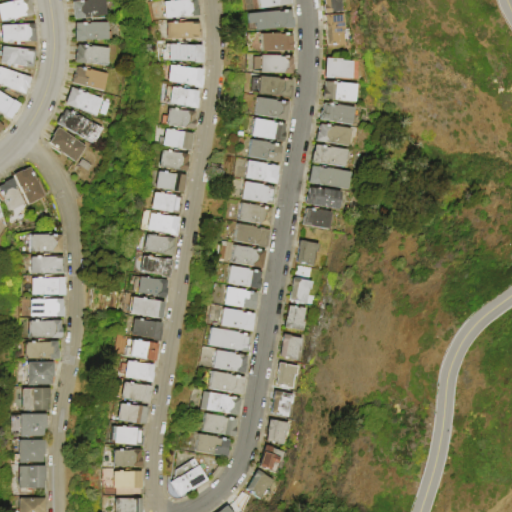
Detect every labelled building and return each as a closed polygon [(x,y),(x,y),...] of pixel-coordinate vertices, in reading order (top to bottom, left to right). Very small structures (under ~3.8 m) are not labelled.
[(0,4),(18,1),(17,0),(28,0),(32,16),(21,18),(21,17),(15,18),(15,21),(12,22),(11,19),(7,20),(7,21),(4,22),(3,21),(0,21),(0,4)] [(86,0),(104,0),(106,16),(84,18),(84,19),(73,20),(71,2),(78,2),(78,1),(82,0),(83,2),(86,2),(86,0)] [(163,20),(162,4),(168,3),(168,2),(171,1),(171,3),(175,3),(175,0),(179,0),(179,1),(195,0),(196,7),(197,7),(198,18),(187,19),(187,18),(163,20)] [(257,10),(255,0),(288,0),(290,5),(257,10)] [(340,0),(342,12),(331,13),(332,14),(323,15),(322,6),(323,6),(322,0),(340,0)] [(244,15),(289,11),(290,19),(291,19),(292,29),(253,32),(252,24),(245,25),(244,15)] [(344,15),(345,31),(343,31),(344,46),(336,46),(336,45),(333,45),(333,47),(330,47),(330,46),(326,47),(325,33),(324,33),(324,24),(325,24),(324,16),(344,15)] [(89,23),(107,23),(108,40),(84,41),(84,42),(73,43),(73,31),(74,31),(74,23),(85,23),(85,24),(89,24),(89,23)] [(164,41),(164,25),(171,25),(171,23),(174,23),(174,25),(198,24),(198,31),(200,31),(200,41),(164,41)] [(0,26),(33,25),(34,42),(24,43),(24,42),(17,43),(17,45),(13,45),(13,42),(9,42),(9,44),(5,44),(5,42),(0,42),(0,26)] [(259,53),(258,35),(278,34),(278,35),(282,35),(282,34),(285,34),(285,35),(290,35),(291,43),(292,52),(283,52),(259,53)] [(90,47),(109,49),(106,66),(84,63),(84,64),(73,63),(74,53),(76,53),(77,46),(77,45),(82,46),(82,45),(86,46),(86,47),(86,48),(90,48),(90,47)] [(166,62),(167,54),(163,54),(163,45),(173,46),(173,45),(177,45),(177,46),(184,47),(184,46),(200,47),(200,55),(201,55),(200,65),(191,64),(166,62)] [(0,47),(33,52),(32,61),(31,61),(30,68),(7,65),(7,66),(3,66),(3,64),(0,63),(0,47)] [(258,74),(258,56),(277,57),(277,58),(281,58),(281,57),(285,57),(285,58),(290,58),(290,66),(291,66),(291,75),(258,74)] [(324,60),(341,60),(340,62),(352,63),(352,80),(331,79),(323,79),(324,60)] [(164,83),(167,67),(172,68),(173,66),(176,67),(176,68),(183,69),(194,70),(201,71),(200,78),(201,78),(199,90),(191,89),(191,87),(164,83)] [(88,70),(107,75),(102,92),(84,87),(83,87),(70,84),(72,75),(74,76),(76,68),(80,69),(80,68),(84,69),(84,70),(88,71),(88,70)] [(0,69),(29,79),(26,88),(25,88),(22,95),(15,93),(16,92),(7,89),(6,92),(3,91),(4,88),(0,87),(0,69)] [(257,77),(276,79),(276,80),(280,81),(280,80),(284,80),(284,81),(290,82),(289,99),(279,98),(279,97),(255,95),(257,77)] [(338,83),(356,86),(354,104),(333,101),(320,100),(321,91),(323,91),(324,82),(333,83),(333,84),(335,84),(335,85),(337,85),(338,83)] [(69,88),(79,92),(79,93),(83,94),(83,93),(101,100),(94,117),(73,108),(73,109),(63,105),(69,88)] [(165,105),(168,89),(174,90),(174,88),(177,89),(177,90),(196,93),(195,100),(196,100),(195,110),(187,109),(187,108),(165,105)] [(0,94),(11,102),(12,101),(19,105),(13,114),(8,121),(2,116),(0,114),(0,94)] [(255,99),(274,101),(273,103),(276,103),(276,102),(281,102),(281,103),(287,104),(285,122),(274,121),(274,119),(252,116),(255,99)] [(335,106),(353,109),(350,126),(318,121),(319,112),(321,112),(322,105),(327,106),(328,104),(331,104),(331,106),(335,107),(335,106)] [(101,129),(93,144),(55,124),(59,117),(60,117),(64,110),(68,113),(69,111),(72,113),(71,114),(75,116),(76,115),(101,129)] [(162,126),(164,111),(170,111),(170,110),(174,110),(174,112),(183,113),(184,112),(193,113),(192,121),(193,121),(191,131),(181,130),(181,129),(162,126)] [(252,120),(270,123),(270,125),(274,125),(274,124),(283,125),(282,133),(283,133),(281,144),(270,142),(270,141),(249,137),(252,120)] [(332,127),(350,130),(347,148),(314,142),(316,133),(317,133),(319,125),(324,126),(324,125),(327,126),(327,127),(329,127),(329,128),(332,128),(332,127)] [(56,128),(84,148),(73,163),(61,154),(60,155),(51,149),(52,147),(47,144),(52,137),(50,136),(56,128)] [(158,147),(161,131),(167,132),(167,130),(171,131),(171,133),(177,134),(177,133),(191,135),(188,153),(158,147)] [(245,158),(248,141),(267,144),(267,145),(271,146),(271,144),(275,145),(275,146),(279,147),(278,154),(279,154),(277,164),(245,158)] [(328,148),(346,151),(343,169),(318,164),(318,166),(310,164),(312,153),(314,146),(321,147),(321,146),(324,147),(324,148),(328,149),(328,148)] [(155,169),(158,153),(163,154),(164,151),(167,152),(167,154),(173,155),(173,154),(186,156),(185,164),(186,164),(185,174),(155,169)] [(77,165),(81,160),(91,167),(87,172),(77,165)] [(245,162),(276,167),(275,176),(276,176),(274,186),(262,184),(262,183),(242,179),(245,162)] [(11,175),(21,170),(21,171),(28,168),(43,197),(27,206),(11,175)] [(325,169),(350,173),(347,191),(307,185),(310,168),(317,169),(317,168),(320,168),(320,169),(325,170),(325,169)] [(151,189),(154,173),(160,174),(160,173),(164,174),(163,175),(170,176),(170,175),(184,177),(181,195),(151,189)] [(11,179),(16,189),(15,190),(23,204),(8,212),(0,199),(2,198),(0,194),(0,186),(3,185),(2,183),(11,179)] [(241,184),(260,186),(260,187),(264,188),(264,186),(267,187),(267,189),(272,189),(271,197),(270,206),(238,201),(241,184)] [(337,211),(304,205),(306,196),(307,197),(308,189),(321,191),(321,190),(340,193),(337,211)] [(148,210),(150,194),(156,195),(156,194),(160,194),(160,196),(179,199),(178,205),(179,206),(178,215),(148,210)] [(238,204),(256,207),(256,209),(260,209),(260,208),(264,208),(264,210),(269,211),(267,218),(268,218),(267,228),(257,226),(258,225),(235,222),(238,204)] [(328,231),(301,226),(302,218),(303,218),(305,210),(310,211),(310,209),(313,210),(312,212),(317,212),(317,211),(331,214),(328,231)] [(147,215),(177,219),(174,236),(145,232),(147,215)] [(234,225),(260,229),(260,231),(267,232),(264,250),(255,248),(256,247),(231,243),(234,225)] [(27,235),(60,236),(60,253),(27,253),(27,235)] [(144,236),(172,240),(169,257),(141,253),(144,236)] [(312,267),(305,266),(305,265),(302,264),(302,266),(299,265),(299,264),(295,263),(298,249),(297,249),(298,241),(304,242),(304,243),(318,245),(316,253),(314,253),(312,267)] [(230,246),(250,249),(249,251),(252,252),(252,251),(253,251),(254,250),(257,251),(263,252),(260,269),(228,264),(230,246)] [(28,257),(61,258),(61,264),(62,264),(62,274),(27,274),(28,257)] [(140,257),(163,261),(163,260),(170,261),(169,268),(170,268),(168,280),(159,278),(159,277),(138,274),(140,257)] [(227,267),(246,270),(246,272),(259,274),(256,290),(224,285),(227,267)] [(28,279),(55,279),(55,277),(64,278),(63,296),(28,295),(28,279)] [(137,279),(156,282),(157,281),(165,282),(164,289),(165,290),(163,300),(134,295),(137,279)] [(290,305),(291,302),(289,302),(292,279),(299,280),(299,281),(311,283),(309,297),(316,298),(315,308),(290,305)] [(223,288),(247,292),(247,294),(255,295),(252,312),(220,307),(223,288)] [(27,299),(61,299),(61,317),(27,317),(27,299)] [(129,299),(162,303),(160,320),(127,315),(129,299)] [(288,307),(294,308),(294,309),(298,309),(298,308),(306,309),(303,323),(305,323),(303,333),(283,329),(288,307)] [(220,310),(252,315),(250,324),(251,324),(250,333),(237,331),(237,330),(217,327),(220,310)] [(129,320),(159,324),(158,331),(159,331),(158,343),(149,342),(149,340),(127,337),(129,320)] [(25,322),(50,322),(50,321),(59,321),(59,328),(60,328),(60,339),(50,339),(50,338),(25,338),(25,322)] [(208,329),(243,334),(243,336),(247,337),(246,345),(247,345),(246,353),(205,346),(208,329)] [(283,335),(287,336),(287,337),(302,340),(301,349),(299,349),(297,362),(290,361),(290,360),(287,359),(286,360),(283,360),(284,359),(278,358),(283,335)] [(124,358),(127,342),(132,342),(132,341),(135,342),(135,343),(156,346),(153,363),(141,362),(141,360),(124,358)] [(22,342),(55,342),(55,350),(57,350),(57,360),(48,360),(48,359),(22,359),(22,342)] [(213,352),(232,355),(231,356),(236,357),(236,356),(240,356),(239,357),(244,358),(243,365),(244,366),(243,375),(234,374),(234,373),(210,369),(213,352)] [(25,363),(52,363),(52,378),(50,378),(50,385),(25,385),(25,363)] [(123,363),(144,367),(144,366),(151,367),(150,374),(151,375),(149,384),(120,378),(123,363)] [(292,390),(285,389),(285,388),(282,387),(282,388),(278,388),(279,387),(275,386),(277,373),(276,373),(278,364),(284,365),(284,366),(297,368),(296,377),(294,377),(292,390)] [(209,372),(229,376),(228,377),(233,378),(233,376),(236,377),(236,379),(242,380),(240,397),(230,395),(230,393),(207,389),(209,372)] [(120,383),(149,388),(146,406),(138,404),(138,403),(117,399),(120,383)] [(31,388),(48,388),(47,403),(46,403),(46,411),(19,411),(19,389),(31,389),(31,388)] [(273,392),(293,396),(291,405),(289,405),(287,418),(280,417),(280,415),(270,413),(272,401),(271,401),(273,392)] [(200,393),(228,397),(228,398),(239,399),(236,417),(225,416),(225,415),(197,410),(200,393)] [(132,424),(113,421),(116,405),(135,408),(145,409),(143,427),(132,425),(132,424)] [(18,414),(44,414),(44,429),(42,429),(42,437),(17,436),(18,414)] [(202,415),(225,419),(225,420),(235,421),(232,438),(222,437),(222,436),(200,432),(202,415)] [(268,421),(288,424),(287,434),(285,433),(283,447),(275,446),(276,444),(265,442),(268,421)] [(112,428),(132,430),(133,429),(140,430),(139,438),(141,438),(140,447),(110,445),(112,428)] [(196,435),(214,438),(214,440),(227,442),(224,458),(193,453),(196,435)] [(15,441),(42,440),(42,455),(41,455),(41,463),(16,463),(16,462),(12,462),(11,454),(16,454),(15,441)] [(257,468),(264,446),(271,449),(270,449),(283,454),(280,461),(279,461),(278,462),(277,462),(276,464),(278,464),(274,474),(257,468)] [(110,452),(129,452),(129,451),(138,451),(138,459),(139,459),(139,468),(110,468),(110,452)] [(192,460),(205,481),(178,498),(168,483),(174,480),(172,478),(174,471),(192,460)] [(14,466),(43,466),(43,481),(42,481),(42,488),(15,488),(14,466)] [(256,471),(273,481),(268,490),(267,489),(260,500),(245,491),(252,479),(256,471)] [(110,473),(139,473),(139,490),(110,490),(110,473)] [(16,511),(16,498),(43,498),(43,511),(16,511)] [(111,511),(111,500),(139,501),(139,511),(111,511)]
